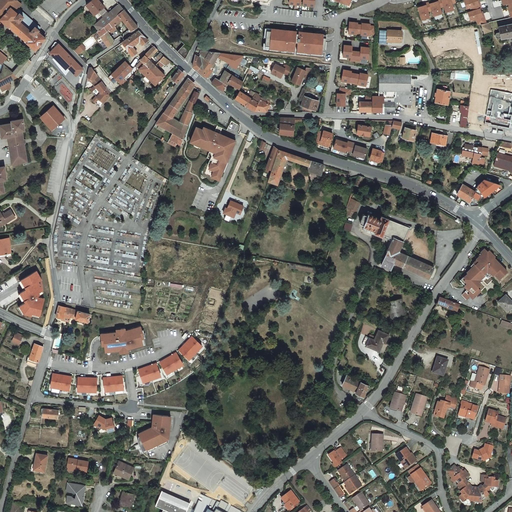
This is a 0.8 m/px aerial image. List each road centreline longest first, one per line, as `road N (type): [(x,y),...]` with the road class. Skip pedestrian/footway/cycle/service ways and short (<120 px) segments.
road 1 (secondary): [(225,102),(266,135),(431,193),(473,218)]
road 2 (residential): [(362,412),(480,226)]
road 3 (unclassified): [(73,126),(49,245),(57,299),(50,334)]
road 4 (unclassified): [(0,508),(43,361)]
road 5 (residential): [(43,361),(128,365),(175,341)]
road 6 (unclassified): [(143,25),(87,63),(73,126)]
road 7 (residential): [(336,24),(210,17)]
